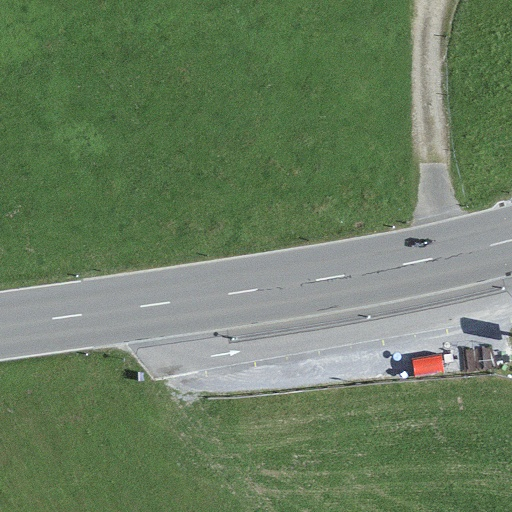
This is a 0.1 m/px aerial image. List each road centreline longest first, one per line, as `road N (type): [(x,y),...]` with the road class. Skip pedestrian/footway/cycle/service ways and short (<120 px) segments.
road 1 (primary): [(511,243),(323,282),(0,328)]
road 2 (track): [(447,258),(426,94),(442,0)]
